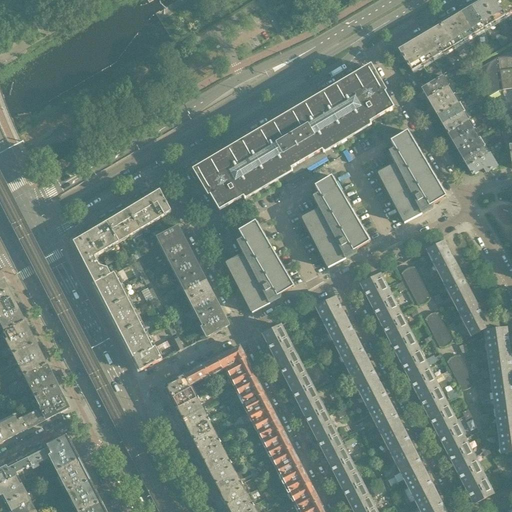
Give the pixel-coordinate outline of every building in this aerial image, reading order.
[(511,4),(509,0),(485,0),(483,2),(495,23),(511,13),(511,4)] [(468,9),(468,10),(462,14),(475,36),(495,23),(483,2),(476,6),(475,5),(468,9)] [(462,14),(455,18),(454,17),(448,21),(447,23),(441,26),(454,48),(475,36),(462,14)] [(441,26),(434,30),(433,30),(427,33),(427,35),(420,38),(433,60),(454,48),(441,26)] [(420,38),(414,42),(412,42),(406,46),(406,47),(399,51),(412,72),(433,60),(420,38)] [(511,51),(505,53),(505,57),(498,58),(474,72),(488,97),(499,91),(511,89),(511,51)] [(371,67),(361,73),(352,78),(345,80),(346,82),(345,83),(344,82),(338,87),(321,97),(314,99),(315,101),(313,101),(312,100),(305,106),(289,115),(283,118),(283,119),(282,120),(281,119),(274,125),(258,134),(251,136),(252,138),(250,138),(249,137),(244,142),(227,152),(220,154),(220,156),(219,157),(218,156),(211,162),(194,172),(197,178),(199,177),(209,194),(219,212),(243,198),(244,200),(292,171),(291,170),(303,163),(306,168),(326,157),(324,153),(371,125),(370,123),(394,109),(374,75),(375,74),(371,67)] [(468,69),(462,72),(466,77),(471,74),(468,69)] [(444,77),(422,90),(428,99),(449,87),(444,77)] [(462,87),(463,90),(474,84),(472,81),(462,87)] [(474,84),(463,90),(465,92),(475,86),(474,84)] [(449,87),(428,99),(432,108),(454,95),(449,87)] [(454,95),(432,108),(437,116),(459,104),(454,95)] [(483,100),(480,95),(475,98),(478,103),(483,100)] [(484,100),(475,106),(477,109),(486,103),(484,100)] [(459,104),(437,116),(443,125),(464,112),(459,104)] [(464,112),(443,125),(448,133),(469,121),(464,112)] [(492,115),(483,121),(485,124),(494,118),(492,115)] [(494,118),(485,124),(486,126),(496,121),(494,118)] [(469,121),(448,133),(453,142),(474,129),(469,121)] [(474,129),(453,142),(458,151),(479,138),(474,129)] [(411,139),(407,132),(390,142),(394,149),(392,150),(399,162),(378,173),(382,181),(384,179),(389,188),(386,190),(390,197),(393,196),(398,205),(395,206),(399,214),(402,213),(407,222),(404,223),(404,224),(422,215),(431,210),(429,207),(443,199),(437,189),(440,188),(436,180),(433,182),(428,173),(431,171),(426,164),(423,166),(418,157),(421,155),(417,148),(414,149),(409,141),(411,139)] [(500,134),(489,140),(491,143),(500,138),(500,134)] [(479,138),(458,151),(463,159),(484,147),(479,138)] [(500,138),(491,143),(492,146),(501,141),(500,138)] [(484,147),(463,159),(468,168),(490,155),(484,147)] [(490,155),(468,168),(472,175),(483,169),(486,173),(496,167),(490,155)] [(348,210),(343,202),(345,200),(341,193),(338,194),(333,185),(336,184),(331,176),(315,186),(319,193),(316,195),(323,207),(302,218),(306,226),(309,224),(313,233),(310,235),(314,242),(317,241),(322,250),(319,251),(323,259),(326,258),(330,267),(328,268),(328,269),(346,260),(355,255),(353,252),(367,244),(361,234),(364,233),(360,225),(357,227),(352,218),(355,216),(350,209),(348,210)] [(160,191),(149,198),(161,219),(171,213),(160,191)] [(149,198),(138,204),(151,225),(161,219),(149,198)] [(138,204),(128,210),(140,231),(151,225),(138,204)] [(128,210),(118,216),(130,237),(140,231),(128,210)] [(118,216),(107,223),(119,243),(130,237),(118,216)] [(260,229),(255,222),(239,231),(243,238),(240,240),(246,252),(226,263),(230,270),(233,269),(237,278),(234,279),(238,287),(241,286),(246,295),(243,296),(247,304),(250,302),(255,312),(252,313),(252,314),(270,305),(270,304),(279,300),(277,297),(291,289),(285,279),(288,278),(284,270),(281,272),(276,263),(279,261),(274,254),(272,255),(266,247),(269,245),(265,238),(262,239),(257,231),(260,229)] [(107,223),(97,229),(109,249),(119,243),(107,223)] [(156,239),(160,248),(183,237),(178,228),(156,239)] [(97,229),(86,235),(98,256),(109,249),(97,229)] [(86,235),(73,242),(84,264),(95,258),(98,256),(86,235)] [(183,237),(160,248),(165,258),(187,246),(183,237)] [(459,272),(443,242),(427,251),(428,251),(442,280),(459,272)] [(187,246),(165,258),(170,266),(192,255),(187,246)] [(192,255),(170,266),(174,275),(197,264),(192,255)] [(95,258),(84,264),(95,284),(113,275),(110,270),(108,271),(108,269),(99,267),(95,258)] [(145,274),(139,262),(135,264),(141,276),(145,274)] [(197,264),(174,275),(179,284),(201,272),(197,264)] [(424,266),(418,269),(422,276),(427,273),(424,266)] [(414,268),(412,268),(410,268),(407,269),(405,270),(403,272),(402,274),(401,275),(402,275),(417,305),(419,305),(422,305),(425,304),(427,303),(429,301),(430,298),(414,268)] [(201,272),(179,284),(184,293),(206,281),(201,272)] [(473,300),(459,272),(442,280),(457,308),(473,300)] [(114,274),(113,275),(95,284),(101,296),(121,286),(114,274)] [(150,284),(145,274),(141,276),(146,286),(150,284)] [(156,274),(151,276),(156,285),(160,282),(156,274)] [(380,275),(361,285),(371,304),(387,295),(385,291),(388,290),(382,279),(379,280),(378,277),(380,275)] [(206,281),(184,293),(188,301),(210,290),(206,281)] [(4,283),(0,285),(0,303),(11,298),(4,283)] [(400,293),(406,290),(402,283),(396,286),(400,293)] [(127,299),(121,286),(101,296),(108,309),(127,299)] [(157,299),(152,289),(148,290),(154,301),(157,299)] [(210,290),(188,301),(193,310),(215,299),(210,290)] [(387,295),(371,304),(380,322),(396,313),(394,310),(397,308),(391,297),(389,298),(387,295)] [(438,295),(433,297),(437,305),(442,302),(438,295)] [(11,298),(0,303),(0,319),(18,310),(11,298)] [(347,321),(335,298),(316,308),(319,307),(321,310),(318,312),(325,326),(328,325),(330,329),(347,321)] [(127,299),(108,309),(114,321),(134,311),(127,299)] [(157,299),(154,301),(159,312),(163,310),(157,299)] [(215,299),(193,310),(197,319),(220,308),(215,299)] [(488,328),(473,300),(457,308),(472,337),(488,328)] [(220,308),(197,319),(202,328),(224,317),(220,308)] [(18,310),(0,319),(0,324),(4,332),(3,333),(24,323),(18,310)] [(134,311),(114,321),(120,333),(140,323),(134,311)] [(170,324),(165,313),(161,315),(167,326),(170,324)] [(396,313),(380,322),(389,340),(406,332),(404,328),(406,326),(401,315),(398,317),(396,313)] [(438,314),(436,313),(435,313),(434,313),(433,314),(431,314),(430,315),(428,317),(426,319),(425,320),(425,321),(425,320),(439,347),(439,348),(441,348),(442,348),(445,347),(447,346),(449,345),(451,343),(452,341),(438,314)] [(224,317),(202,328),(207,337),(229,326),(224,317)] [(358,342),(347,321),(330,329),(332,332),(329,334),(337,348),(339,347),(341,351),(358,342)] [(24,323),(3,333),(0,335),(0,341),(1,343),(5,341),(7,345),(30,333),(24,323)] [(140,323),(120,333),(127,346),(146,336),(140,323)] [(453,323),(448,326),(452,333),(457,330),(453,323)] [(170,324),(167,326),(172,336),(176,334),(170,324)] [(280,326),(263,335),(276,361),(294,352),(280,326)] [(509,354),(506,328),(487,331),(488,336),(485,336),(487,352),(490,352),(491,357),(509,354)] [(406,332),(389,340),(399,359),(415,350),(413,346),(416,345),(410,334),(410,333),(407,335),(406,332)] [(30,333),(7,345),(12,356),(35,344),(30,333)] [(153,349),(146,336),(127,346),(133,359),(153,349)] [(171,342),(177,353),(183,349),(178,339),(171,342)] [(369,364),(358,342),(341,351),(343,354),(341,356),(348,370),(351,369),(352,372),(369,364)] [(35,344),(12,356),(18,366),(41,355),(35,344)] [(459,347),(463,354),(468,352),(464,344),(459,347)] [(155,347),(153,349),(133,359),(140,372),(162,360),(155,347)] [(240,347),(216,359),(222,372),(223,371),(223,370),(246,359),(240,347)] [(415,350),(399,359),(408,377),(425,369),(423,364),(425,363),(420,352),(417,353),(415,350)] [(306,376),(294,352),(276,361),(289,385),(306,376)] [(511,378),(511,374),(509,354),(491,357),(491,360),(488,360),(491,376),(494,376),(494,381),(511,378)] [(41,355),(18,366),(23,377),(46,365),(41,355)] [(460,357),(460,356),(457,356),(454,357),(452,358),(450,359),(448,361),(447,363),(461,390),(461,391),(463,391),(465,391),(468,390),(470,388),(473,386),(474,385),(474,384),(474,383),(474,384),(460,357)] [(203,366),(208,377),(209,379),(222,372),(216,359),(203,366)] [(223,370),(223,371),(227,379),(250,367),(246,359),(223,370)] [(380,386),(369,364),(352,372),(354,376),(352,378),(359,392),(362,391),(364,394),(380,386)] [(46,365),(23,377),(29,388),(52,376),(46,365)] [(479,372),(475,365),(469,368),(473,375),(479,372)] [(203,366),(185,375),(190,386),(196,384),(208,377),(203,366)] [(250,367),(227,379),(232,388),(255,376),(250,367)] [(425,369),(408,377),(417,395),(434,386),(432,383),(435,381),(429,370),(426,371),(425,369)] [(453,381),(449,374),(444,377),(445,380),(439,384),(441,387),(453,381)] [(191,389),(190,386),(185,375),(166,385),(166,386),(166,388),(164,389),(170,400),(191,389)] [(52,376),(29,388),(34,399),(57,387),(52,376)] [(255,376),(232,388),(236,397),(259,385),(255,376)] [(319,400),(306,376),(289,385),(301,409),(319,400)] [(208,377),(196,384),(197,387),(210,381),(209,379),(208,377)] [(511,378),(494,381),(495,384),(492,385),(494,401),(497,401),(498,406),(511,403),(511,378)] [(209,386),(214,398),(219,396),(214,384),(209,386)] [(259,385),(236,397),(241,406),(264,394),(259,385)] [(392,408),(380,386),(364,394),(366,398),(363,400),(371,414),(373,413),(375,416),(392,408)] [(434,386),(417,395),(427,413),(444,405),(441,401),(444,400),(438,389),(438,388),(436,390),(434,386)] [(57,387),(34,399),(40,409),(41,409),(41,408),(62,397),(57,387)] [(191,389),(170,400),(176,411),(197,400),(191,389)] [(264,394),(241,406),(246,414),(268,403),(264,394)] [(41,408),(41,409),(47,420),(66,410),(67,406),(62,397),(41,408)] [(197,400),(176,411),(181,422),(203,411),(197,400)] [(331,425),(319,400),(301,409),(314,434),(331,425)] [(268,403),(246,414),(250,424),(273,412),(268,403)] [(511,428),(511,403),(498,406),(498,409),(495,409),(497,425),(500,425),(501,430),(511,428)] [(219,408),(225,419),(233,415),(227,404),(219,408)] [(444,405),(427,413),(436,431),(453,423),(451,419),(453,418),(448,407),(445,408),(444,405)] [(403,430),(392,408),(375,416),(377,420),(374,422),(382,436),(384,435),(386,438),(403,430)] [(33,412),(30,414),(21,418),(27,430),(47,420),(41,409),(40,409),(33,412)] [(466,420),(471,417),(468,410),(462,413),(466,420)] [(203,411),(181,422),(187,432),(208,421),(203,411)] [(273,412),(250,424),(255,432),(278,421),(273,412)] [(15,417),(8,420),(12,428),(11,428),(15,436),(27,430),(21,418),(17,420),(15,417)] [(8,420),(0,424),(0,431),(1,433),(2,433),(6,441),(15,436),(11,428),(12,428),(8,420)] [(208,421),(187,432),(192,443),(214,432),(208,421)] [(278,421),(255,432),(260,441),(282,430),(278,421)] [(240,438),(231,422),(227,424),(236,441),(240,438)] [(453,423),(436,431),(446,450),(462,441),(460,437),(463,436),(457,425),(454,426),(453,423)] [(344,449),(331,425),(314,434),(326,458),(344,449)] [(511,452),(511,428),(501,430),(501,433),(498,434),(501,450),(504,449),(504,453),(501,454),(511,452)] [(282,430),(260,441),(264,450),(287,439),(282,430)] [(414,452),(403,430),(386,438),(388,442),(386,443),(393,458),(396,457),(398,460),(414,452)] [(214,432),(192,443),(198,454),(219,442),(214,432)] [(51,458),(72,447),(73,447),(69,438),(68,438),(68,439),(66,441),(64,437),(48,446),(52,454),(50,456),(51,457),(51,458)] [(287,439),(264,450),(269,459),(291,448),(287,439)] [(243,443),(248,454),(252,452),(246,441),(243,443)] [(462,441),(446,450),(455,468),(472,460),(470,456),(472,454),(466,443),(464,444),(462,441)] [(219,442),(198,454),(203,464),(225,453),(219,442)] [(27,457),(32,467),(33,470),(39,466),(38,464),(42,462),(50,458),(51,457),(50,456),(52,454),(48,446),(27,457)] [(55,469),(78,458),(79,457),(73,447),(72,447),(51,458),(51,457),(50,458),(55,469)] [(485,457),(490,454),(486,447),(481,450),(485,457)] [(291,448),(269,459),(273,468),(296,456),(291,448)] [(356,474),(344,449),(326,458),(339,482),(356,474)] [(425,474),(414,452),(398,460),(400,464),(397,465),(404,480),(407,479),(409,482),(425,474)] [(225,453),(203,464),(209,475),(230,464),(225,453)] [(296,456),(273,468),(278,477),(300,465),(296,456)] [(32,467),(27,457),(14,463),(18,472),(21,470),(24,474),(26,474),(28,473),(33,470),(32,467)] [(61,480),(84,469),(84,468),(79,457),(78,458),(55,469),(61,480)] [(257,470),(251,459),(246,462),(252,472),(257,470)] [(472,460),(455,468),(465,486),(481,478),(479,474),(482,473),(476,462),(476,461),(473,463),(472,460)] [(14,463),(0,470),(0,483),(17,475),(18,474),(17,472),(18,472),(14,463)] [(230,464),(209,475),(214,486),(236,474),(230,464)] [(300,465),(278,477),(283,486),(305,474),(300,465)] [(67,491),(89,479),(90,479),(84,468),(84,469),(61,480),(67,491)] [(236,474),(214,486),(219,496),(241,485),(236,474)] [(305,474),(283,486),(287,495),(310,483),(305,474)] [(369,498),(356,474),(339,482),(351,507),(369,498)] [(437,496),(425,474),(409,482),(411,486),(408,487),(416,502),(418,500),(420,504),(437,496)] [(17,475),(0,483),(0,494),(1,495),(22,484),(17,475)] [(481,478),(465,486),(474,505),(493,495),(493,494),(490,496),(488,492),(491,491),(485,480),(483,481),(481,478)] [(72,502),(95,490),(96,490),(90,479),(89,479),(67,491),(72,502)] [(310,483),(287,495),(292,503),(314,492),(310,483)] [(22,484),(1,495),(5,504),(27,493),(22,484)] [(375,496),(384,492),(380,484),(371,488),(375,496)] [(241,485),(219,496),(225,507),(247,496),(241,485)] [(77,511),(79,511),(100,501),(101,501),(96,490),(95,490),(72,502),(77,511)] [(274,502),(268,491),(263,494),(269,505),(274,502)] [(314,492),(292,503),(296,511),(297,511),(319,501),(314,492)] [(27,493),(5,504),(9,511),(12,511),(32,502),(27,493)] [(247,496),(225,507),(227,511),(240,511),(252,506),(247,496)] [(445,511),(437,496),(420,504),(422,508),(420,509),(420,511),(445,511)] [(376,511),(369,498),(351,507),(354,511),(376,511)] [(105,511),(106,511),(107,511),(101,501),(100,501),(79,511),(105,511)] [(319,501),(297,511),(319,511),(323,510),(319,501)] [(32,502),(12,511),(33,511),(36,511),(32,502)]
